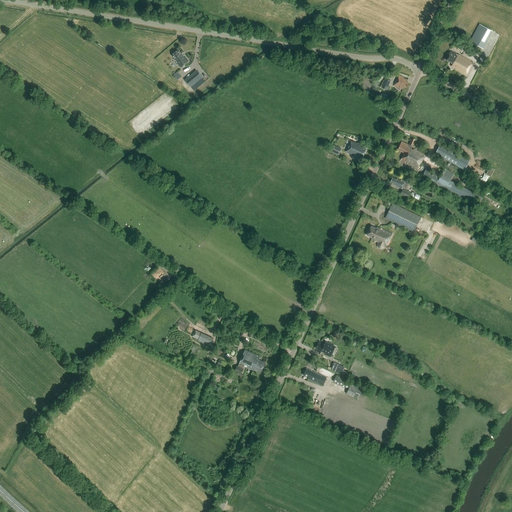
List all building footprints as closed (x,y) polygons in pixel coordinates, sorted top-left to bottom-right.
[(493,31),(480,24),(470,42),(483,49),(493,31)] [(181,53),(178,50),(171,55),(174,59),(173,59),(175,61),(175,60),(177,63),(176,63),(181,68),(189,61),(184,55),(184,56),(182,54),(183,53),(182,52),(181,53)] [(465,75),(472,63),(456,54),(451,51),(446,60),(453,64),(451,66),(456,68),(455,69),(465,75)] [(202,77),(197,70),(185,80),(191,87),(202,77)] [(178,72),(174,75),(178,80),(182,77),(178,72)] [(406,88),(408,83),(406,82),(407,80),(403,79),(404,78),(399,76),(394,85),(403,89),(404,87),(406,88)] [(387,90),(391,81),(385,79),(381,88),(387,90)] [(425,155),(414,149),(413,150),(411,149),(413,146),(416,140),(412,138),(408,145),(402,142),(398,150),(404,153),(401,161),(405,163),(406,162),(407,163),(407,164),(418,169),(425,155)] [(351,141),(346,153),(354,156),(355,155),(362,158),(366,149),(361,147),(361,146),(360,146),(362,142),(359,140),(358,144),(351,141)] [(470,160),(440,144),(435,154),(443,158),(443,160),(448,162),(448,161),(465,170),(470,160)] [(339,154),(342,148),(334,145),(331,151),(339,154)] [(491,166),(487,174),(493,176),(496,169),(491,166)] [(426,169),(421,179),(436,186),(444,191),(473,205),(479,195),(450,181),(454,174),(445,169),(441,176),(426,169)] [(419,182),(421,177),(415,173),(412,178),(419,182)] [(402,178),(401,180),(401,181),(397,179),(396,180),(393,178),(391,182),(392,183),(392,184),(402,189),(403,187),(405,188),(407,187),(408,185),(407,184),(405,183),(406,180),(402,178)] [(410,193),(402,189),(400,194),(408,197),(410,193)] [(413,232),(421,217),(392,203),(385,218),(413,232)] [(386,246),(392,234),(379,228),(377,227),(376,228),(371,226),(367,235),(372,238),(371,239),(378,243),(378,244),(377,246),(378,247),(379,248),(381,249),(383,248),(384,247),(384,245),(386,246)] [(195,330),(192,337),(198,340),(201,333),(195,330)] [(337,331),(333,335),(337,339),(341,335),(337,331)] [(198,340),(210,345),(213,338),(201,333),(198,340)] [(324,344),(319,341),(316,348),(318,349),(317,351),(320,352),(321,351),(326,353),(325,354),(330,357),(335,346),(325,342),(324,344)] [(261,372),(265,363),(258,360),(260,357),(245,350),(239,364),(238,366),(243,369),(244,366),(254,371),(254,370),(257,371),(257,370),(261,372)] [(228,370),(230,366),(227,365),(228,364),(219,360),(217,365),(228,370)] [(339,365),(333,362),(331,368),(330,370),(336,372),(339,365)] [(336,375),(322,368),(319,373),(334,380),(333,382),(336,383),(348,389),(346,394),(353,397),(356,398),(357,399),(360,393),(363,394),(366,389),(336,375)] [(322,386),(326,378),(307,369),(303,375),(308,378),(308,379),(322,386)]
